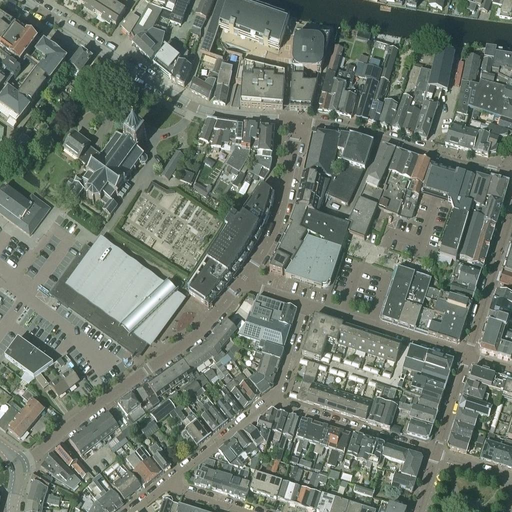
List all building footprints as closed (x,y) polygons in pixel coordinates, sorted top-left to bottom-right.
[(105,0),(104,0),(72,0),(116,28),(125,13),(110,3),(111,0),(105,0)] [(139,22),(131,35),(135,42),(142,37),(146,37),(152,31),(155,27),(155,25),(162,13),(173,17),(176,7),(178,0),(147,0),(146,5),(148,7),(139,22)] [(182,28),(188,11),(191,1),(188,0),(178,0),(176,7),(173,17),(170,24),(182,28)] [(206,22),(214,0),(203,0),(196,18),(206,22)] [(224,0),(219,0),(207,35),(215,38),(218,31),(219,31),(221,26),(220,26),(229,2),(224,0)] [(289,21),(230,0),(229,0),(229,2),(220,26),(221,26),(227,28),(226,30),(230,32),(229,34),(238,38),(239,35),(243,36),(244,34),(256,38),(255,41),(259,42),(258,45),(268,48),(269,45),(273,47),(274,44),(279,46),(278,51),(278,52),(289,21)] [(407,0),(405,7),(416,9),(418,0),(407,0)] [(441,11),(444,0),(432,0),(430,8),(441,11)] [(481,9),(483,0),(469,0),(466,11),(473,14),(475,7),(481,9)] [(492,3),(493,0),(483,0),(481,9),(479,12),(487,15),(491,2),(492,3)] [(502,10),(505,0),(493,0),(492,3),(493,3),(493,6),(502,8),(501,10),(502,10)] [(511,0),(505,0),(502,10),(501,10),(498,19),(511,21),(511,0)] [(131,17),(121,30),(129,38),(131,35),(139,22),(148,7),(146,5),(143,3),(133,18),(131,17)] [(0,122),(13,132),(65,62),(56,55),(44,47),(27,35),(27,36),(17,28),(15,29),(12,27),(13,26),(0,17),(0,122)] [(142,37),(135,42),(132,45),(151,63),(161,51),(165,36),(167,31),(155,27),(152,31),(146,37),(142,37)] [(358,32),(356,39),(369,42),(371,35),(358,32)] [(215,38),(207,35),(201,55),(208,58),(215,38)] [(289,111),(311,113),(311,112),(311,110),(317,86),(302,85),(303,72),(306,72),(320,73),(317,84),(318,84),(330,37),(296,36),(295,36),(294,36),(289,111)] [(172,82),(176,70),(175,70),(181,57),(183,51),(183,50),(171,40),(166,47),(167,48),(153,66),(171,81),(171,82),(172,82)] [(363,81),(362,81),(367,82),(378,86),(380,81),(389,51),(389,49),(373,44),(366,68),(363,81)] [(430,74),(426,88),(429,89),(442,92),(447,93),(448,89),(456,48),(439,45),(432,75),(430,74)] [(325,85),(318,113),(329,114),(330,115),(333,97),(331,96),(333,87),(334,84),(337,73),(343,51),(335,48),(328,74),(328,75),(325,85)] [(80,76),(92,61),(85,55),(86,54),(81,51),(69,68),(80,76)] [(184,89),(192,70),(191,69),(193,65),(186,61),(187,59),(187,53),(183,51),(181,57),(175,70),(176,70),(172,82),(184,89)] [(389,51),(380,81),(387,83),(388,83),(397,53),(389,51)] [(486,52),(484,62),(494,63),(492,74),(499,75),(499,72),(511,75),(511,59),(502,58),(502,53),(486,51),(486,52)] [(455,116),(466,119),(469,110),(475,88),(475,87),(480,60),(467,57),(461,85),(456,114),(455,116)] [(368,60),(362,58),(360,65),(366,67),(368,60)] [(220,74),(222,68),(223,63),(217,61),(212,74),(210,74),(207,82),(204,81),(202,82),(200,85),(194,82),(190,92),(208,103),(218,77),(219,77),(220,74)] [(484,62),(480,84),(511,92),(511,85),(508,85),(498,78),(499,75),(492,74),(494,63),(484,62)] [(285,73),(269,70),(241,63),(236,85),(240,85),(244,86),(243,90),(241,90),(240,108),(282,111),(282,110),(285,73)] [(356,71),(354,78),(363,81),(366,68),(358,65),(356,71)] [(231,76),(232,70),(222,68),(220,74),(219,77),(213,105),(225,107),(232,76),(231,76)] [(333,97),(330,115),(339,117),(345,96),(346,90),(351,92),(352,86),(354,78),(356,71),(348,68),(345,75),(337,73),(334,84),(333,87),(331,96),(333,97)] [(392,132),(401,135),(411,106),(421,72),(414,70),(413,70),(392,132)] [(411,106),(401,135),(412,138),(420,115),(418,115),(420,109),(423,110),(429,89),(426,88),(430,74),(421,72),(411,106)] [(379,86),(373,104),(380,106),(387,83),(380,81),(378,86),(379,86)] [(367,82),(356,121),(367,125),(367,124),(373,104),(379,86),(378,86),(367,82)] [(479,88),(478,95),(511,105),(511,92),(480,84),(479,88)] [(475,88),(469,110),(474,112),(479,114),(488,117),(511,124),(511,105),(478,95),(479,89),(475,88)] [(429,89),(423,110),(435,114),(442,92),(429,89)] [(345,96),(339,117),(351,120),(356,98),(357,93),(351,92),(346,90),(345,96)] [(384,107),(377,127),(390,131),(398,107),(385,102),(383,107),(384,107)] [(373,104),(368,124),(377,127),(384,107),(383,107),(380,106),(373,104)] [(415,138),(414,138),(426,142),(427,142),(435,114),(423,110),(415,138)] [(463,134),(458,151),(462,152),(473,155),(474,156),(481,126),(475,125),(477,119),(478,119),(479,114),(474,112),(471,124),(470,124),(467,135),(463,134)] [(445,147),(445,148),(458,151),(463,134),(468,119),(466,119),(455,116),(451,129),(445,147)] [(511,124),(488,117),(485,127),(509,135),(509,136),(511,136),(511,124)] [(207,121),(198,146),(203,147),(204,144),(209,146),(210,144),(218,124),(207,121)] [(218,124),(210,144),(212,145),(211,149),(214,150),(214,153),(218,154),(219,151),(223,151),(224,147),(224,145),(222,145),(226,125),(218,124)] [(226,125),(222,145),(224,145),(224,147),(228,147),(228,149),(231,134),(236,135),(237,127),(226,125)] [(481,126),(474,156),(481,158),(484,159),(488,160),(489,157),(496,156),(498,150),(496,149),(499,141),(503,140),(506,143),(511,142),(511,136),(509,136),(509,135),(485,127),(481,126)] [(231,134),(228,149),(230,149),(231,145),(235,147),(235,148),(240,148),(243,145),(246,128),(238,127),(237,127),(236,135),(231,134)] [(234,152),(226,166),(240,175),(249,160),(251,151),(252,144),(253,142),(260,143),(261,129),(246,128),(243,145),(240,148),(235,148),(234,152)] [(249,174),(244,185),(249,187),(251,181),(256,184),(259,179),(264,181),(269,173),(271,166),(272,156),(272,154),(274,130),(261,129),(260,143),(253,142),(252,144),(251,151),(249,160),(256,160),(249,174)] [(75,136),(64,151),(85,167),(82,171),(89,176),(84,183),(79,179),(74,186),(71,183),(67,189),(71,191),(67,196),(77,203),(84,193),(85,194),(87,194),(88,199),(93,203),(100,203),(106,208),(103,213),(110,217),(117,207),(111,202),(116,195),(122,201),(131,189),(126,185),(132,177),(131,176),(140,163),(143,165),(147,164),(149,162),(148,158),(147,157),(138,150),(146,138),(134,130),(130,135),(129,134),(127,134),(126,136),(127,138),(128,139),(125,143),(115,135),(110,142),(110,143),(112,145),(102,157),(89,148),(90,147),(75,136)] [(332,179),(340,136),(313,132),(312,133),(304,174),(332,179)] [(19,162),(32,144),(22,136),(9,155),(18,161),(19,162)] [(342,162),(345,154),(350,137),(341,136),(338,152),(340,152),(337,160),(342,162)] [(348,207),(365,172),(374,145),(350,137),(345,154),(341,164),(342,165),(339,174),(334,172),(327,197),(348,207)] [(377,191),(395,152),(383,148),(366,186),(377,191)] [(411,181),(419,161),(397,153),(389,174),(390,174),(383,193),(382,195),(377,210),(397,218),(407,192),(404,191),(407,183),(407,180),(411,181)] [(176,154),(165,172),(161,178),(163,179),(168,183),(183,159),(176,154)] [(416,205),(422,189),(430,164),(420,161),(411,185),(406,201),(416,205)] [(431,168),(423,194),(438,198),(449,201),(457,175),(446,172),(440,170),(431,168)] [(474,181),(475,178),(458,172),(457,175),(449,201),(448,205),(450,206),(454,217),(468,222),(473,207),(467,205),(474,181)] [(189,186),(194,177),(184,173),(180,182),(189,186)] [(240,175),(232,187),(238,190),(244,177),(240,175)] [(318,216),(331,183),(318,181),(318,179),(303,176),(303,177),(300,191),(308,193),(308,194),(316,195),(311,214),(318,216)] [(474,181),(467,205),(473,207),(473,206),(474,207),(476,199),(485,201),(491,182),(475,178),(474,181)] [(476,199),(474,207),(483,209),(489,211),(488,213),(499,216),(508,184),(491,180),(491,182),(485,201),(476,199)] [(232,218),(188,285),(185,290),(185,291),(188,286),(192,289),(188,296),(208,310),(215,301),(222,292),(229,283),(238,272),(246,261),(253,249),(250,246),(253,241),(257,244),(264,229),(270,213),(274,197),(261,187),(260,186),(237,221),(232,218)] [(207,188),(205,191),(196,186),(193,192),(203,198),(205,199),(211,190),(207,188)] [(377,191),(366,186),(348,226),(348,227),(350,228),(348,234),(350,235),(349,236),(350,236),(351,233),(365,238),(364,242),(377,210),(382,195),(383,193),(377,191)] [(27,204),(5,187),(0,194),(0,215),(30,238),(50,211),(32,197),(27,204)] [(311,214),(316,195),(308,194),(308,193),(300,191),(296,207),(296,208),(299,209),(299,210),(307,213),(308,213),(311,214)] [(407,221),(412,219),(416,205),(406,201),(400,218),(407,221)] [(468,222),(457,258),(473,263),(476,254),(481,239),(485,224),(496,228),(499,216),(488,213),(489,211),(483,209),(474,207),(473,206),(473,207),(468,222)] [(307,213),(299,210),(298,211),(295,211),(290,227),(289,227),(292,229),(292,228),(300,232),(308,213),(307,213)] [(348,227),(348,226),(345,225),(345,227),(318,217),(308,213),(300,232),(310,237),(323,243),(324,246),(341,251),(347,234),(348,234),(350,228),(348,227)] [(451,226),(439,257),(452,261),(455,262),(457,258),(468,222),(454,217),(454,216),(451,226)] [(485,224),(481,239),(492,242),(496,228),(485,224)] [(288,229),(272,262),(269,267),(273,268),(270,273),(282,277),(283,276),(286,277),(288,273),(308,241),(310,237),(300,232),(292,228),(292,229),(291,231),(288,229)] [(481,239),(476,254),(487,257),(492,242),(481,239)] [(341,252),(324,246),(308,241),(288,273),(286,277),(285,278),(328,292),(338,261),(342,252),(342,251),(341,252)] [(129,352),(139,339),(139,338),(144,341),(148,345),(176,308),(177,308),(182,300),(106,245),(98,256),(85,247),(49,296),(67,309),(68,308),(129,352)] [(511,247),(503,272),(511,275),(511,247)] [(473,265),(472,267),(483,270),(487,257),(476,254),(473,263),(473,265)] [(439,257),(437,264),(450,268),(452,261),(439,257)] [(475,295),(482,273),(457,266),(453,279),(455,280),(452,287),(475,295)] [(457,346),(459,344),(465,325),(427,313),(422,311),(425,301),(428,291),(431,280),(398,270),(382,321),(415,331),(428,336),(457,346)] [(502,277),(499,286),(511,289),(511,275),(503,272),(502,277)] [(472,304),(475,295),(452,287),(449,297),(472,304)] [(449,297),(428,291),(425,301),(430,303),(430,302),(469,315),(472,304),(449,297)] [(511,295),(498,291),(494,304),(511,309),(511,295)] [(246,328),(239,338),(256,344),(284,352),(297,311),(257,299),(248,329),(246,328)] [(465,325),(469,315),(430,302),(430,303),(427,313),(465,325)] [(511,324),(511,309),(494,304),(490,318),(508,323),(511,324)] [(338,346),(344,327),(315,317),(302,356),(329,365),(331,357),(324,354),(328,343),(338,346)] [(490,318),(487,325),(506,331),(508,323),(490,318)] [(204,347),(182,362),(195,381),(199,378),(195,372),(212,359),(216,365),(221,362),(225,357),(220,352),(229,341),(233,345),(236,342),(231,339),(237,332),(225,323),(225,322),(208,343),(208,344),(206,345),(205,347),(204,347)] [(511,333),(506,331),(487,325),(480,349),(482,353),(511,362),(511,333)] [(347,349),(353,330),(344,327),(338,346),(347,349)] [(357,352),(363,333),(353,330),(347,349),(357,352)] [(366,355),(372,336),(363,333),(357,352),(366,355)] [(376,358),(382,339),(372,336),(366,355),(376,358)] [(385,362),(391,342),(382,339),(376,358),(385,362)] [(28,386),(34,380),(54,366),(21,342),(12,349),(5,359),(25,374),(21,381),(28,386)] [(395,365),(401,346),(391,342),(385,362),(395,365)] [(256,344),(253,354),(255,355),(280,363),(284,352),(256,344)] [(411,349),(403,372),(407,373),(411,374),(447,385),(454,364),(452,362),(429,355),(411,349)] [(227,357),(232,362),(235,365),(238,361),(233,358),(234,357),(229,353),(228,355),(227,356),(227,357)] [(255,355),(253,360),(261,362),(261,363),(259,367),(277,372),(280,363),(255,355)] [(224,369),(232,362),(227,357),(220,364),(224,369)] [(314,385),(316,379),(320,367),(301,361),(300,365),(307,368),(303,382),(314,385)] [(182,362),(173,368),(184,383),(187,381),(189,385),(195,381),(182,362)] [(220,382),(229,376),(219,364),(211,370),(211,372),(216,378),(220,382)] [(259,367),(256,376),(261,378),(271,390),(272,390),(277,372),(259,367)] [(184,383),(173,368),(165,374),(175,389),(184,383)] [(508,381),(495,377),(474,370),(472,371),(468,384),(503,395),(508,381)] [(247,371),(243,374),(261,398),(271,390),(261,378),(256,376),(253,379),(247,371)] [(69,392),(79,384),(70,372),(60,380),(69,392)] [(204,377),(209,384),(211,382),(216,378),(211,372),(204,377)] [(156,381),(167,396),(168,398),(172,395),(170,393),(175,389),(165,374),(156,381)] [(414,380),(412,384),(444,394),(447,385),(411,374),(410,378),(414,380)] [(43,390),(49,386),(41,376),(35,380),(43,390)] [(199,388),(206,382),(202,377),(195,383),(199,388)] [(240,377),(234,382),(252,405),(260,399),(243,377),(240,377)] [(59,400),(69,392),(60,380),(50,388),(59,400)] [(167,396),(156,381),(147,387),(161,405),(166,401),(164,398),(167,396)] [(511,440),(511,381),(508,381),(503,395),(502,397),(511,400),(511,426),(508,439),(511,440)] [(244,412),(252,405),(234,382),(226,388),(244,412)] [(289,399),(308,405),(314,385),(303,382),(298,397),(290,394),(289,399)] [(196,384),(184,393),(188,398),(189,400),(194,396),(197,393),(200,391),(201,391),(196,384)] [(441,405),(444,395),(444,394),(412,384),(409,396),(414,397),(441,405)] [(318,408),(324,388),(314,385),(308,405),(318,408)] [(486,405),(489,398),(485,397),(486,392),(467,385),(463,398),(486,405)] [(161,405),(147,387),(135,395),(142,406),(147,403),(150,407),(143,411),(146,417),(161,405)] [(327,411),(333,392),(324,388),(318,408),(327,411)] [(38,419),(45,411),(34,403),(37,399),(28,391),(22,399),(29,405),(26,409),(38,419)] [(236,418),(242,413),(225,391),(222,393),(226,400),(223,402),(236,418)] [(366,423),(369,424),(368,425),(379,428),(390,392),(384,391),(380,404),(376,402),(374,408),(371,407),(366,423)] [(337,414),(343,395),(333,392),(327,411),(337,414)] [(390,432),(397,409),(392,407),(396,394),(390,392),(379,428),(390,432)] [(441,405),(414,397),(409,396),(403,394),(400,404),(405,406),(407,401),(412,402),(410,408),(437,416),(441,405)] [(346,417),(352,398),(343,395),(337,414),(346,417)] [(133,396),(132,397),(119,407),(119,406),(118,407),(119,407),(118,407),(133,427),(146,417),(143,411),(142,410),(133,396)] [(356,420),(362,401),(352,398),(346,417),(356,420)] [(489,409),(463,400),(459,412),(478,419),(488,422),(490,418),(494,419),(497,409),(490,407),(489,409)] [(371,407),(372,404),(362,401),(356,420),(366,423),(371,407)] [(229,423),(236,418),(223,402),(217,407),(229,423)] [(23,413),(11,403),(8,407),(11,409),(32,426),(38,419),(26,409),(23,413)] [(167,403),(150,417),(157,425),(169,416),(174,412),(167,403)] [(203,408),(200,404),(197,406),(205,417),(201,420),(214,435),(221,430),(203,408)] [(399,404),(397,410),(411,415),(409,421),(434,428),(437,416),(418,410),(410,408),(405,406),(400,404),(399,404)] [(211,412),(206,405),(203,408),(221,430),(227,425),(215,409),(211,412)] [(133,427),(118,407),(107,416),(108,416),(122,435),(133,427)] [(26,434),(32,426),(11,409),(5,416),(14,424),(26,434)] [(174,412),(177,416),(179,420),(183,417),(177,409),(174,412)] [(250,427),(243,433),(256,449),(263,443),(267,447),(271,435),(270,435),(277,413),(271,411),(268,413),(266,421),(261,419),(257,431),(255,433),(250,427)] [(474,431),(478,419),(459,412),(455,425),(474,431)] [(279,443),(281,436),(287,417),(278,414),(272,433),(275,435),(273,442),(279,443)] [(26,434),(14,424),(5,416),(0,421),(0,430),(5,435),(8,432),(20,442),(26,434)] [(121,434),(107,416),(70,444),(81,460),(84,462),(87,460),(85,457),(93,451),(94,452),(98,449),(99,451),(105,446),(104,444),(108,441),(107,440),(115,434),(118,437),(121,434)] [(204,443),(211,438),(198,422),(194,416),(187,421),(204,443)] [(186,422),(183,417),(179,420),(188,430),(182,435),(182,439),(184,441),(188,441),(190,440),(197,448),(204,443),(187,421),(186,422)] [(292,440),(299,420),(289,417),(280,445),(279,450),(283,452),(287,440),(287,442),(290,442),(292,441),(292,440)] [(302,421),(296,440),(300,442),(298,450),(302,451),(310,424),(302,421)] [(406,422),(402,435),(408,437),(426,443),(430,441),(433,431),(412,424),(406,422)] [(147,441),(159,432),(152,423),(140,432),(147,441)] [(310,424),(302,451),(305,452),(308,444),(312,446),(318,426),(310,424)] [(470,443),(474,431),(455,425),(451,437),(470,443)] [(318,426),(312,446),(316,447),(313,455),(317,456),(326,429),(318,426)] [(326,429),(317,456),(321,457),(324,449),(328,451),(334,431),(326,429)] [(128,431),(122,436),(125,439),(131,435),(128,431)] [(331,468),(342,434),(334,431),(328,451),(332,452),(327,467),(331,468)] [(251,446),(242,434),(234,440),(247,457),(252,454),(248,449),(251,446)] [(341,464),(350,436),(342,434),(331,468),(334,469),(336,462),(341,464)] [(119,445),(125,440),(121,436),(116,440),(119,445)] [(347,460),(344,469),(348,470),(352,460),(357,462),(365,441),(354,437),(346,459),(347,460)] [(466,456),(470,443),(451,437),(448,448),(449,451),(466,456)] [(484,440),(478,438),(475,445),(482,447),(484,440)] [(116,440),(108,446),(111,451),(119,445),(116,440)] [(243,468),(246,466),(240,458),(244,455),(233,441),(226,446),(243,468)] [(365,441),(357,462),(363,464),(360,474),(365,475),(375,444),(365,441)] [(375,444),(365,475),(369,477),(372,468),(378,470),(385,447),(375,444)] [(492,464),(497,448),(486,445),(481,461),(492,464)] [(63,446),(55,453),(69,469),(71,467),(83,481),(86,477),(89,475),(65,448),(63,446)] [(159,451),(155,446),(149,451),(156,459),(153,462),(163,475),(170,469),(167,465),(170,463),(160,450),(159,451)] [(243,468),(226,446),(219,452),(230,466),(238,468),(242,469),(243,468)] [(381,472),(385,460),(402,465),(405,466),(409,455),(385,447),(378,471),(381,472)] [(503,468),(508,451),(497,448),(492,464),(503,468)] [(149,462),(140,450),(136,453),(145,465),(157,479),(163,475),(153,462),(151,460),(149,462)] [(511,470),(511,452),(508,451),(503,468),(511,470)] [(44,462),(40,468),(44,471),(43,471),(47,474),(48,473),(52,477),(51,478),(72,492),(74,493),(79,489),(77,487),(80,484),(52,455),(44,462)] [(143,467),(133,455),(130,458),(151,484),(157,479),(145,465),(143,467)] [(421,459),(409,455),(405,466),(402,465),(398,477),(401,478),(416,482),(422,462),(421,459)] [(144,490),(151,484),(130,458),(126,461),(136,473),(132,475),(144,490)] [(203,489),(211,462),(207,461),(198,468),(200,468),(200,469),(194,486),(203,489)] [(211,491),(217,474),(212,473),(215,463),(211,462),(203,489),(211,491)] [(272,468),(270,474),(275,476),(280,463),(274,462),(272,468)] [(117,464),(111,469),(114,473),(120,468),(117,464)] [(219,494),(228,467),(224,466),(221,476),(217,474),(211,491),(219,494)] [(228,497),(233,480),(229,478),(232,469),(228,467),(219,494),(228,497)] [(108,478),(114,473),(111,469),(105,474),(108,478)] [(278,502),(287,505),(298,472),(299,470),(294,469),(288,486),(284,484),(278,502)] [(236,500),(245,473),(241,472),(238,481),(233,480),(228,497),(236,500)] [(303,473),(298,472),(287,505),(297,508),(302,490),(303,489),(298,487),(303,473)] [(328,476),(328,479),(338,482),(340,475),(330,472),(328,476)] [(245,502),(250,485),(246,484),(249,474),(245,473),(236,500),(245,502)] [(263,497),(270,475),(264,473),(263,478),(256,475),(250,493),(263,497)] [(132,496),(135,494),(141,489),(128,474),(119,480),(132,496)] [(43,480),(35,475),(31,481),(47,491),(52,481),(45,477),(43,480)] [(276,501),(282,483),(275,481),(276,477),(270,475),(263,497),(276,501)] [(306,511),(317,476),(312,475),(310,481),(307,492),(302,490),(297,508),(306,511)] [(327,480),(317,476),(306,511),(309,511),(315,511),(321,496),(315,495),(318,484),(325,486),(327,480)] [(412,495),(416,482),(401,478),(398,477),(396,476),(394,484),(391,483),(390,486),(389,485),(388,490),(391,491),(398,493),(399,491),(412,495)] [(124,503),(130,498),(132,496),(119,480),(111,487),(124,503)] [(96,482),(93,484),(93,485),(96,488),(96,489),(101,494),(115,511),(116,511),(123,507),(122,505),(112,493),(107,496),(104,492),(99,486),(96,482)] [(34,483),(30,496),(56,503),(59,504),(60,500),(46,496),(48,492),(34,483)] [(346,491),(347,485),(341,483),(339,489),(346,491)] [(353,494),(366,498),(373,500),(375,493),(356,487),(353,494)] [(103,500),(97,505),(102,511),(115,511),(101,494),(99,496),(103,500)] [(332,511),(337,496),(331,494),(330,499),(323,497),(317,511),(332,511)] [(30,496),(27,504),(43,509),(44,504),(50,506),(59,508),(59,504),(56,503),(30,496)] [(346,511),(349,505),(341,503),(343,498),(337,496),(332,511),(346,511)] [(177,511),(179,507),(172,505),(173,503),(171,500),(167,498),(164,500),(160,511),(177,511)] [(350,505),(347,511),(362,511),(366,500),(361,499),(359,503),(358,503),(357,508),(350,505)] [(366,500),(362,511),(370,511),(369,511),(370,507),(370,506),(371,502),(366,500)]
